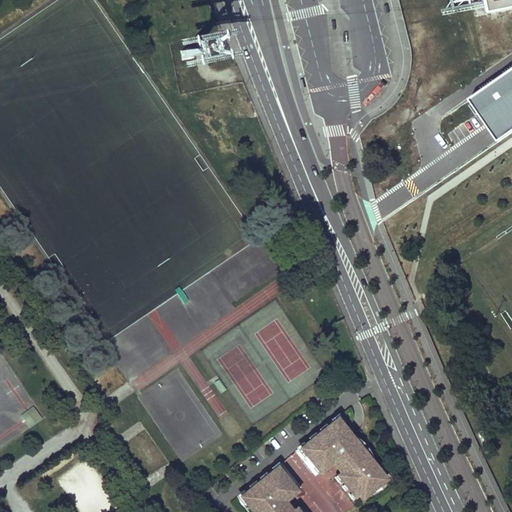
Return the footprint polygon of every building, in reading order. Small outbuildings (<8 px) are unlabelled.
[(511,0),(482,0),(486,21),(511,15),(511,0)] [(178,94),(223,87),(221,75),(230,73),(226,50),(194,55),(193,48),(180,50),(182,65),(174,66),(178,94)] [(511,73),(465,105),(493,148),(511,135),(511,73)] [(30,428),(42,417),(32,407),(20,417),(30,428)] [(338,418),(301,448),(306,454),(310,451),(321,465),(329,459),(337,468),(341,472),(337,475),(355,497),(359,493),(363,498),(382,482),(379,478),(383,475),(338,418)] [(278,466),(242,496),(254,511),(299,511),(297,508),(293,511),(289,507),(282,497),(290,491),(278,476),(283,473),(278,466)] [(337,475),(341,472),(337,468),(289,507),(293,511),(297,508),(337,475)]
